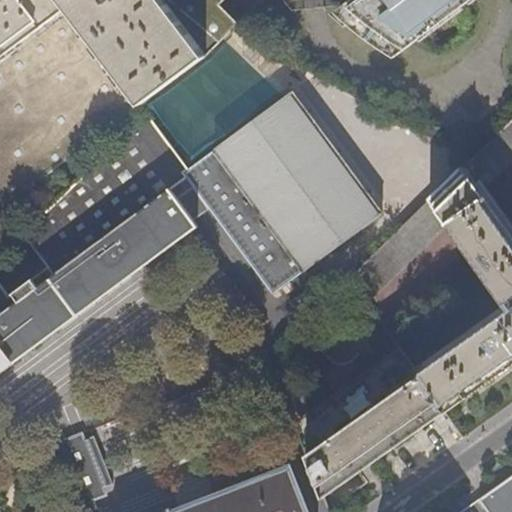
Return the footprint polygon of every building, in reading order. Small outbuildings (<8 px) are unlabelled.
[(142,102),(214,48),(233,29),(240,23),(221,3),(223,0),(0,0),(0,201),(8,212),(40,188),(36,182),(142,102)] [(342,0),(342,1),(333,8),(338,13),(343,18),(355,29),(372,41),(386,51),(396,56),(470,0),(342,0)] [(0,371),(194,228),(188,221),(209,207),(271,293),(383,209),(293,88),(215,145),(216,146),(188,166),(149,112),(24,233),(31,244),(46,263),(7,291),(0,281),(0,371)] [(511,363),(511,236),(479,190),(511,158),(511,117),(472,157),(350,276),(367,300),(447,224),(507,310),(418,372),(446,411),(511,363)] [(418,430),(446,411),(418,372),(402,349),(296,424),(324,497),(365,467),(418,430)] [(84,438),(81,432),(56,442),(83,511),(99,511),(94,498),(106,494),(103,486),(84,438)] [(115,482),(108,464),(96,464),(94,458),(103,449),(96,433),(84,438),(103,486),(115,482)] [(108,464),(103,449),(94,458),(96,464),(108,464)] [(308,511),(290,464),(171,511),(170,507),(165,508),(167,511),(308,511)] [(511,511),(511,476),(480,499),(489,511),(511,511)]
